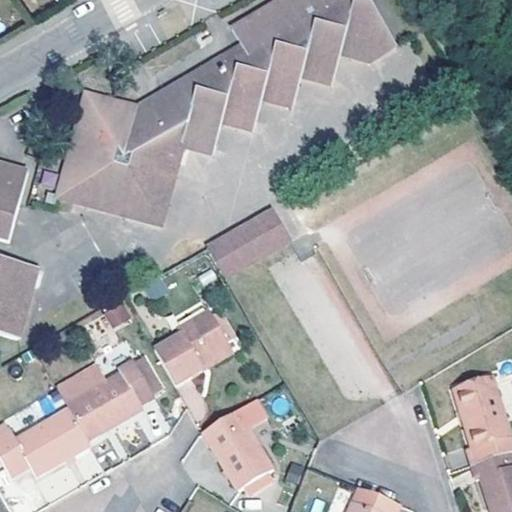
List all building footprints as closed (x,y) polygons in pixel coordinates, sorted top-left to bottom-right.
[(136,108),(87,96),(59,199),(161,226),(183,148),(214,155),(223,125),(255,133),(263,102),(294,110),(303,80),(332,87),(342,56),(372,64),(398,49),(368,0),(277,0),(231,27),(242,47),(246,56),(224,68),(220,58),(163,92),(167,100),(146,113),(136,108)] [(242,47),(220,58),(224,68),(246,56),(242,47)] [(163,92),(136,108),(146,113),(167,100),(163,92)] [(0,335),(20,341),(39,271),(0,259),(0,241),(10,244),(19,209),(28,174),(19,170),(0,165),(0,335)] [(291,243),(274,213),(209,250),(226,280),(291,243)] [(123,302),(105,310),(112,327),(130,319),(123,302)] [(155,352),(176,388),(203,372),(200,367),(229,349),(227,344),(233,341),(219,315),(211,318),(209,314),(179,331),(181,337),(155,352)] [(233,354),(229,349),(200,367),(203,372),(233,354)] [(73,403),(66,406),(69,411),(88,443),(143,412),(141,408),(155,400),(154,396),(162,391),(144,361),(136,365),(135,363),(120,372),(123,376),(105,385),(73,403)] [(64,387),(73,403),(105,385),(95,370),(64,387)] [(511,455),(511,438),(493,380),(454,392),(472,450),(467,451),(472,467),(511,455)] [(88,443),(69,411),(16,442),(11,432),(0,438),(0,458),(13,480),(31,470),(36,479),(90,447),(88,443)] [(239,413),(203,435),(239,493),(243,490),(270,474),(274,472),(239,413)] [(0,438),(11,432),(7,425),(0,428),(0,438)] [(511,511),(511,455),(472,467),(477,482),(480,482),(489,508),(494,507),(496,511),(511,511)] [(243,490),(248,500),(275,484),(270,474),(243,490)] [(359,490),(353,505),(357,506),(363,492),(359,490)] [(353,505),(349,511),(397,511),(399,508),(363,492),(357,506),(353,505)] [(251,501),(244,511),(267,511),(268,511),(251,501)]
